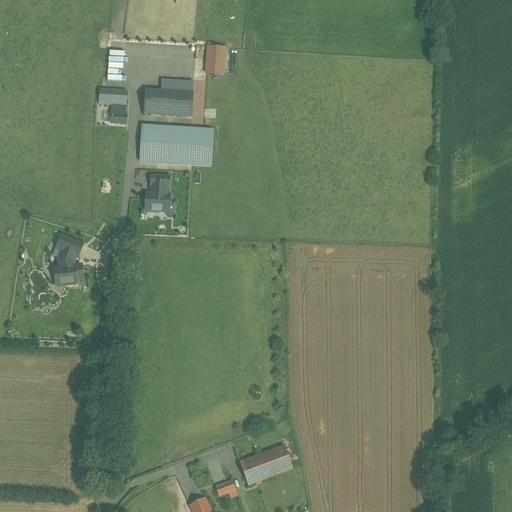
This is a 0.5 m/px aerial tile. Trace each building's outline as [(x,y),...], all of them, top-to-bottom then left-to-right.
[(225,49),(211,48),(212,45),(208,44),(207,74),(224,75),(225,49)] [(128,91),(101,90),(100,104),(113,105),(127,106),(128,98),(128,91)] [(193,93),(147,91),(145,114),(192,117),(193,93)] [(127,106),(113,105),(112,114),(126,115),(127,106)] [(126,115),(112,114),(111,123),(126,124),(127,115),(126,115)] [(213,130),(143,126),(141,163),(211,167),(213,130)] [(162,177),(154,177),(154,175),(149,175),(148,190),(147,212),(169,212),(171,176),(162,176),(162,177)] [(84,245),(62,237),(57,249),(63,251),(75,256),(79,258),(84,245)] [(75,256),(63,251),(59,260),(61,269),(55,270),(57,282),(67,281),(68,285),(77,284),(77,280),(84,279),(82,266),(73,267),(72,262),(75,256)] [(285,447),(240,464),(249,486),(293,469),(285,447)] [(233,481),(216,488),(219,497),(236,491),(233,481)] [(211,511),(205,499),(190,506),(193,511),(211,511)]
